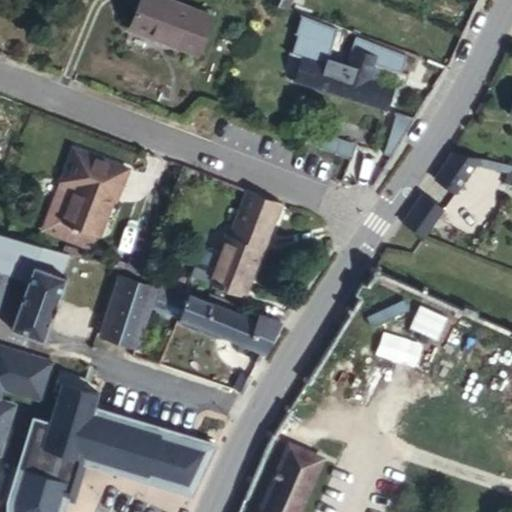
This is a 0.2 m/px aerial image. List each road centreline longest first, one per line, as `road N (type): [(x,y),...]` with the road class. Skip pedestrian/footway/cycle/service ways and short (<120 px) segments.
road 1 (residential): [(379,225),(0,69)]
road 2 (secondary): [(209,511),(253,419),(379,225)]
road 3 (secondary): [(379,225),(465,93),(510,0)]
